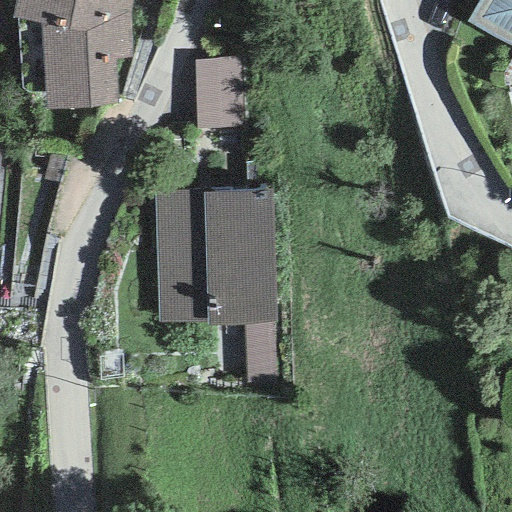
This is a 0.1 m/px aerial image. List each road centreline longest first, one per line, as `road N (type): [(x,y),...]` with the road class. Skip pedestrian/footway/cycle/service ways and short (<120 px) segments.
road 1 (residential): [(74,511),(66,334),(75,272),(199,0)]
road 2 (residential): [(401,0),(460,146),(511,215)]
